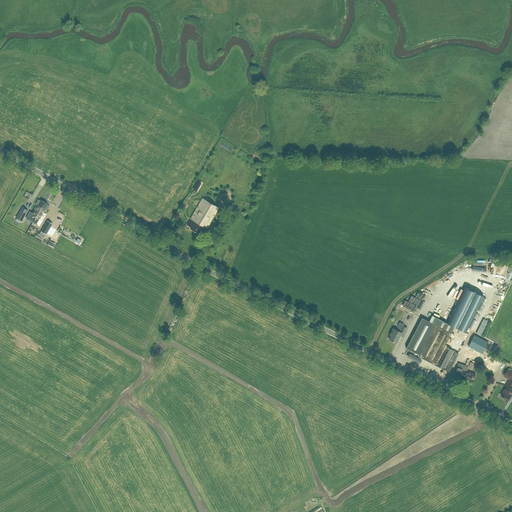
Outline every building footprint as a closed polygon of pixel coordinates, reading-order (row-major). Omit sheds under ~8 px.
[(203,234),(218,207),(203,198),(187,225),(190,227),(189,228),(199,233),(199,232),(203,234)] [(32,222),(44,202),(40,200),(38,199),(35,204),(36,204),(32,212),(30,211),(26,218),(32,222)] [(47,204),(44,202),(32,222),(39,226),(46,214),(43,213),(44,211),(44,212),(45,210),(46,210),(49,205),(47,204)] [(28,210),(22,207),(16,217),(21,221),(28,210)] [(216,235),(219,230),(220,230),(233,211),(228,208),(216,227),(216,228),(213,233),(216,235)] [(52,223),(50,222),(47,220),(40,231),(44,233),(46,234),(52,223)] [(466,333),(485,297),(467,288),(455,310),(447,324),(442,320),(434,317),(431,322),(422,317),(406,348),(419,355),(419,356),(448,372),(468,334),(466,333)] [(481,335),(488,321),(483,318),(476,333),(481,335)] [(403,326),(403,324),(399,322),(396,329),(393,328),(389,335),(391,336),(389,340),(396,343),(399,335),(402,337),(406,327),(403,326)] [(488,350),(491,344),(474,335),(468,346),(482,353),(484,348),(488,350)] [(467,366),(469,360),(467,359),(464,366),(458,363),(455,371),(460,373),(459,376),(470,379),(471,377),(474,378),(475,374),(468,371),(468,373),(466,372),(468,367),(467,366)] [(511,372),(510,371),(511,369),(508,368),(507,369),(504,375),(510,379),(506,384),(507,385),(501,395),(509,400),(511,394),(511,372)]
